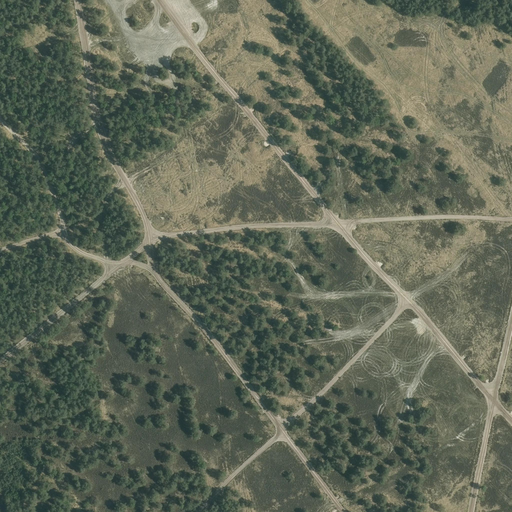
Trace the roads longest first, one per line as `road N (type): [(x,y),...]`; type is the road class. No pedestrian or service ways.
road 1 (unknown): [(125,260),(153,270),(280,429)]
road 2 (unknown): [(125,260),(159,237),(336,224)]
road 3 (unknown): [(0,360),(114,266)]
road 4 (unknown): [(114,266),(54,235),(0,250)]
